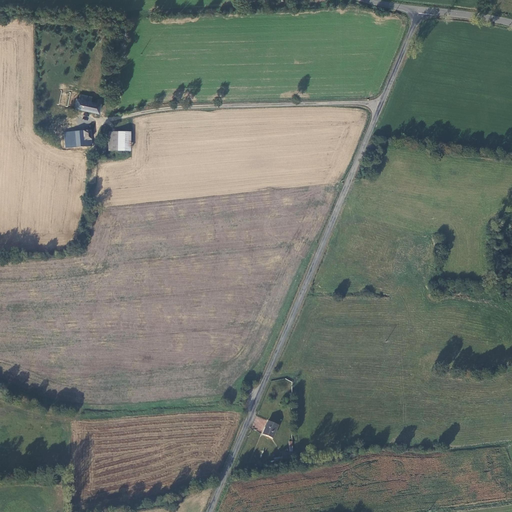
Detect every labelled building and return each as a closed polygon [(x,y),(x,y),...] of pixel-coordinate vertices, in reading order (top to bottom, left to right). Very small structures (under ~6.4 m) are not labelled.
[(87,96),(76,93),(74,98),(72,98),(70,106),(94,111),(97,99),(93,97),(92,102),(86,100),(87,96)] [(79,129),(65,130),(65,139),(74,139),(74,138),(79,138),(79,129)] [(103,130),(103,149),(112,149),(113,130),(103,130)] [(125,131),(113,130),(112,149),(124,149),(125,131)] [(267,421),(262,434),(272,438),(277,426),(267,421)] [(292,455),(292,441),(288,442),(289,452),(282,453),(282,457),(292,455)]
